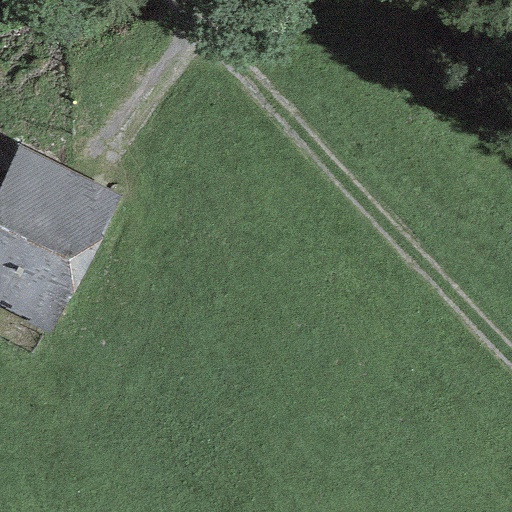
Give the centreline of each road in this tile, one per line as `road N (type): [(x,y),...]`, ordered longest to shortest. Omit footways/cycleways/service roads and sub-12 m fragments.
road 1 (track): [(511,348),(177,0)]
road 2 (track): [(99,156),(195,20)]
